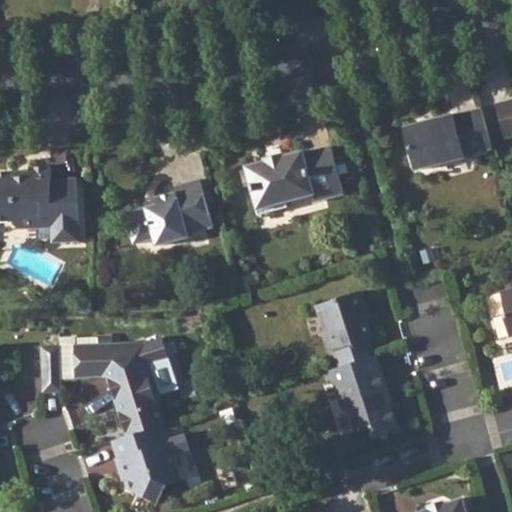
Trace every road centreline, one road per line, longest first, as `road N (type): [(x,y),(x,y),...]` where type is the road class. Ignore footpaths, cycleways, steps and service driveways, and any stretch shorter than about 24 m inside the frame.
road 1 (residential): [(0,89),(212,81),(511,9)]
road 2 (residential): [(429,315),(465,440)]
